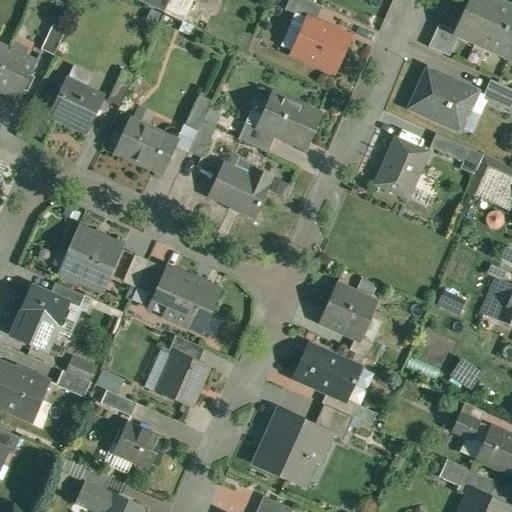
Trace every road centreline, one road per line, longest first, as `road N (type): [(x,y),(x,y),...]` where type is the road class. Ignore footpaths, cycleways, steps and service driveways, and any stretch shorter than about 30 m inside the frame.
road 1 (residential): [(290,284),(70,181),(29,195),(0,258)]
road 2 (residential): [(290,284),(412,0)]
road 3 (residential): [(189,511),(290,284)]
